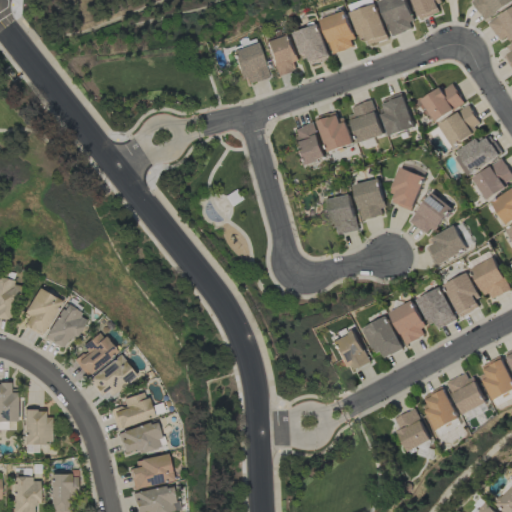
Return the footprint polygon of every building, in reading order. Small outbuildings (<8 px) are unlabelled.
[(383,0),(381,1),(393,36),(417,28),(407,0),(383,0)] [(414,0),(422,20),(441,12),(439,5),(444,3),(442,0),(414,0)] [(511,0),(471,0),(485,20),(511,2),(511,0)] [(363,46),(388,40),(380,5),(355,11),(363,46)] [(511,37),(511,7),(489,23),(502,44),(511,37)] [(332,54),(357,48),(348,12),(323,18),(332,54)] [(303,59),(310,57),(311,63),(330,56),(320,24),(294,33),(303,59)] [(276,76),(300,68),(289,33),(264,41),(276,76)] [(244,86),(268,78),(256,43),(232,51),(244,86)] [(465,105),(454,83),(422,98),(433,121),(465,105)] [(389,136),(414,128),(402,92),(382,99),(386,113),(382,114),(389,136)] [(350,106),(358,141),(382,136),(374,101),(350,106)] [(483,127),(469,105),(439,124),(453,146),(483,127)] [(342,111),(318,116),(326,152),(350,146),(342,111)] [(301,165),(325,157),(313,122),(290,130),(301,165)] [(453,156),(467,177),(502,154),(488,133),(453,156)] [(504,184),(511,178),(511,173),(502,159),(473,178),(487,200),(507,187),(504,184)] [(425,177),(401,167),(390,193),(395,195),(392,203),(411,211),(425,177)] [(387,214),(378,179),(353,185),(363,221),(387,214)] [(505,224),(511,219),(511,188),(491,203),(505,224)] [(453,208),(433,192),(409,221),(429,237),(453,208)] [(327,199),(333,235),(358,231),(351,194),(327,199)] [(424,244),(436,266),(468,249),(456,226),(424,244)] [(511,289),(493,256),(471,269),(489,301),(511,289)] [(483,305),(466,273),(444,285),(461,317),(483,305)] [(0,318),(12,320),(18,282),(0,279),(0,318)] [(434,331),(457,320),(441,287),(418,298),(434,331)] [(22,325),(41,336),(61,301),(37,288),(22,314),(27,317),(22,325)] [(405,345),(428,334),(412,301),(389,312),(405,345)] [(64,305),(44,338),(65,351),(85,317),(64,305)] [(378,359),(402,349),(388,316),(365,327),(378,359)] [(348,374),(371,362),(354,329),(331,341),(348,374)] [(73,361),(86,377),(116,353),(99,332),(81,346),(85,351),(73,361)] [(134,375),(118,355),(87,379),(104,400),(134,375)] [(511,391),(511,377),(501,356),(479,367),(495,400),(511,391)] [(463,415),(486,404),(471,371),(448,381),(463,415)] [(0,421),(16,422),(16,392),(9,392),(9,384),(0,383),(0,421)] [(424,406),(436,431),(460,419),(444,386),(424,395),(428,404),(424,406)] [(122,399),(124,406),(111,410),(117,430),(152,419),(144,392),(122,399)] [(392,420),(409,452),(432,440),(415,408),(392,420)] [(51,444),(51,418),(44,418),(44,411),(24,410),(23,444),(51,444)] [(153,421),(116,433),(124,458),(161,446),(153,421)] [(131,488),(171,483),(167,455),(134,460),(136,468),(129,469),(131,488)] [(49,511),(74,511),(73,474),(49,475),(49,511)] [(39,481),(32,481),(32,477),(11,477),(12,511),(32,511),(32,503),(39,503),(39,481)] [(170,511),(177,511),(172,485),(131,493),(134,511),(170,511)] [(511,511),(511,487),(495,503),(503,511),(511,511)] [(475,511),(494,511),(485,503),(475,511)]
